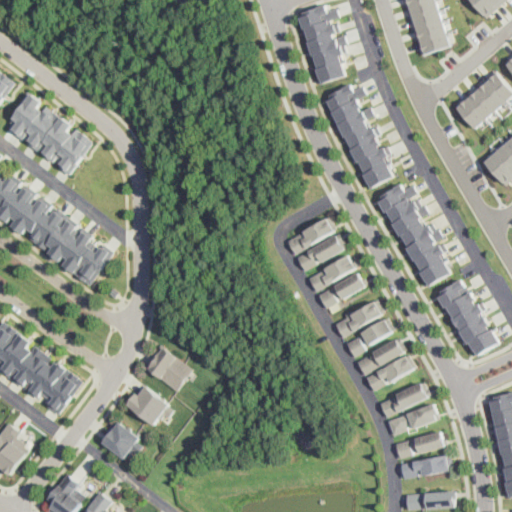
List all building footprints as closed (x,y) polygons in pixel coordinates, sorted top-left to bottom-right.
[(439,0),(441,7),(447,6),(448,9),(443,10),(445,18),(450,16),(451,20),(447,21),(450,30),(454,28),(455,31),(451,33),(454,43),(425,53),(407,0),(439,0)] [(507,0),(489,16),(475,0),(507,0)] [(350,73),(327,83),(301,13),(325,3),(350,73)] [(0,65),(21,82),(0,108),(0,65)] [(511,100),(511,105),(510,107),(507,103),(500,109),(503,113),(501,115),(497,111),(490,117),(493,121),(491,123),(488,119),(478,127),(458,104),(500,68),(511,82),(511,98),(511,99),(511,100)] [(397,175),(352,79),(328,93),(373,187),(397,175)] [(36,96),(18,117),(23,121),(19,126),(27,133),(31,127),(38,133),(33,139),(38,143),(44,135),(52,142),(46,149),(52,154),(56,149),(68,159),(63,165),(70,171),(89,149),(82,142),(77,148),(66,140),(73,132),(70,130),(65,135),(54,125),(62,115),(52,107),(44,116),(38,111),(45,103),(36,96)] [(511,181),(509,184),(488,160),(497,152),(494,149),(498,145),(501,149),(508,143),(505,139),(507,137),(510,141),(511,139),(511,181)] [(0,162),(8,168),(3,175),(7,178),(11,173),(22,181),(16,188),(21,191),(26,185),(36,192),(32,198),(38,202),(42,196),(51,203),(47,208),(53,212),(56,207),(66,214),(59,224),(66,228),(70,222),(75,225),(70,232),(79,238),(85,229),(94,236),(90,241),(99,248),(102,243),(116,253),(96,280),(82,270),(87,263),(82,260),(75,269),(65,262),(69,257),(64,253),(60,259),(52,253),(56,246),(48,240),(45,244),(32,235),(36,231),(28,225),(24,231),(15,224),(19,218),(13,213),(9,219),(0,212),(0,162)] [(455,273),(403,181),(380,196),(433,287),(455,273)] [(289,241),(297,255),(339,230),(331,216),(289,241)] [(298,257),(306,272),(349,247),(340,232),(298,257)] [(311,276),(319,290),(361,265),(353,251),(311,276)] [(320,293),(329,307),(371,283),(363,268),(320,293)] [(444,290),(465,276),(502,341),(480,354),(444,290)] [(116,296),(111,292),(114,287),(120,290),(116,296)] [(336,322),(345,337),(387,312),(379,297),(336,322)] [(361,331),(369,345),(395,331),(386,317),(361,331)] [(0,323),(3,320),(15,330),(8,339),(12,342),(21,330),(32,339),(28,345),(31,347),(34,343),(44,351),(41,355),(47,360),(49,357),(64,368),(59,374),(66,380),(71,374),(80,380),(63,402),(58,399),(52,406),(42,399),(46,394),(43,392),(40,396),(28,387),(32,381),(30,380),(26,385),(17,379),(22,372),(16,367),(11,375),(2,368),(6,362),(0,357),(0,323)] [(359,359),(367,373),(410,350),(402,335),(359,359)] [(367,349),(356,355),(348,343),(360,336),(367,349)] [(162,344),(195,368),(180,389),(147,365),(162,344)] [(370,375),(378,389),(421,366),(413,351),(370,375)] [(382,402),(390,417),(434,395),(427,380),(382,402)] [(145,384),(130,405),(154,422),(169,402),(145,384)] [(511,389),(491,394),(511,498),(511,497),(511,389)] [(392,418),(398,434),(444,416),(438,401),(392,418)] [(117,420),(102,440),(126,457),(141,437),(117,420)] [(0,437),(10,422),(24,431),(20,437),(31,444),(12,471),(0,463),(0,437)] [(398,441),(403,457),(450,445),(446,429),(398,441)] [(403,463),(406,479),(454,468),(451,452),(403,463)] [(55,511),(44,503),(70,471),(82,480),(73,491),(84,500),(74,511),(55,511)] [(410,491),(410,508),(460,505),(459,489),(410,491)] [(88,511),(103,493),(115,503),(107,511),(88,511)]
